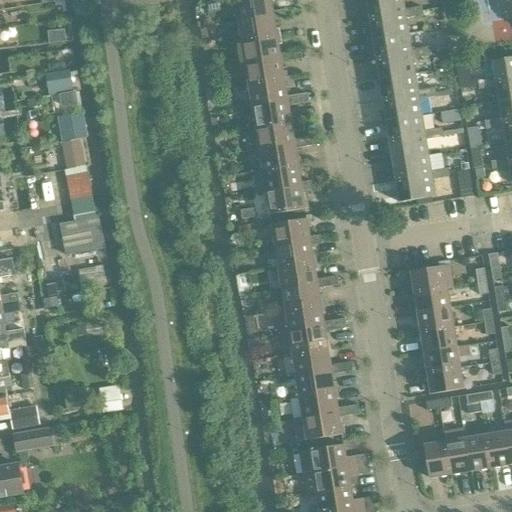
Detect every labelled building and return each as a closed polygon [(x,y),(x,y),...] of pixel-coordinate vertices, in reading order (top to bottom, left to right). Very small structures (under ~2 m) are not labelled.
[(234,0),(238,22),(274,16),(273,11),(271,0),(234,0)] [(366,0),(369,20),(405,14),(404,10),(402,0),(366,0)] [(207,4),(208,13),(221,11),(219,2),(207,4)] [(413,8),(414,17),(423,16),(422,7),(413,8)] [(369,20),(373,40),(408,34),(406,18),(414,17),(413,8),(404,10),(405,14),(369,20)] [(238,22),(242,43),(277,37),(274,20),(285,19),(283,10),(273,11),(274,16),(238,22)] [(373,40),(376,60),(412,55),(411,50),(408,34),(373,40)] [(242,43),(245,64),(281,59),(281,63),(291,61),(290,53),(280,54),(277,37),(242,43)] [(419,49),(421,57),(430,56),(428,47),(419,49)] [(376,60),(379,81),(415,75),(412,59),(421,57),(419,49),(411,50),(412,55),(376,60)] [(290,53),(291,61),(302,60),(300,51),(290,53)] [(496,83),(511,80),(511,58),(492,62),(495,79),(496,83)] [(245,64),(248,86),(284,80),(281,63),(281,59),(245,64)] [(52,74),(55,91),(73,88),(69,71),(52,74)] [(379,81),(383,101),(418,95),(418,91),(415,75),(379,81)] [(499,103),(511,100),(511,80),(496,83),(495,79),(487,80),(488,89),(497,87),(499,103)] [(248,86),(252,107),(287,101),(288,106),(298,104),(297,95),(287,96),(284,80),(248,86)] [(479,90),(488,89),(487,80),(478,82),(479,90)] [(426,90),(428,98),(436,97),(435,88),(426,90)] [(383,101),(386,121),(422,116),(419,100),(428,98),(426,90),(418,91),(418,95),(383,101)] [(76,105),(74,93),(60,96),(62,108),(76,105)] [(297,95),(298,104),(309,103),(307,93),(297,95)] [(502,123),(511,121),(511,100),(499,103),(502,119),(502,123)] [(252,107),(255,129),(291,123),(288,106),(287,101),(252,107)] [(386,121),(389,142),(425,136),(424,131),(422,116),(386,121)] [(503,127),(506,143),(511,142),(511,121),(502,123),(502,119),(493,120),(495,129),(503,127)] [(486,130),(495,129),(493,120),(484,122),(486,130)] [(255,129),(259,150),(294,145),(295,149),(305,147),(304,139),(294,140),(291,123),(255,129)] [(433,130),(434,139),(443,137),(442,128),(433,130)] [(389,142),(393,162),(428,156),(426,140),(434,139),(433,130),(424,131),(425,136),(389,142)] [(304,139),(305,147),(316,146),(314,137),(304,139)] [(62,145),(67,171),(85,167),(79,141),(62,145)] [(259,150),(262,171),(298,166),(295,149),(294,145),(259,150)] [(393,162),(396,182),(432,176),(431,172),(428,156),(393,162)] [(508,159),(500,161),(501,169),(510,168),(511,181),(511,162),(509,163),(508,159)] [(492,171),(501,169),(500,161),(491,162),(492,171)] [(262,171),(266,193),(301,187),(302,191),(312,190),(311,181),(301,183),(298,166),(262,171)] [(448,169),(439,170),(441,179),(450,177),(448,169)] [(432,176),(396,182),(400,203),(435,197),(432,180),(441,179),(439,170),(431,172),(432,176)] [(301,187),(266,193),(269,215),(305,209),(302,191),(301,187)] [(240,211),(242,220),(254,218),(253,209),(240,211)] [(61,224),(68,257),(96,251),(105,249),(101,228),(98,217),(75,222),(61,224)] [(271,225),(275,248),(310,242),(310,238),(307,220),(271,225)] [(243,230),(245,238),(257,236),(256,228),(243,230)] [(275,248),(278,269),(314,263),(311,247),(321,245),(320,236),(310,238),(310,242),(275,248)] [(0,269),(13,267),(12,259),(0,260),(0,269)] [(278,269),(282,290),(317,284),(318,289),(328,287),(327,278),(317,280),(314,263),(278,269)] [(411,272),(414,293),(447,288),(453,287),(449,266),(411,272)] [(0,269),(0,278),(15,276),(13,267),(0,269)] [(491,268),(493,281),(501,279),(499,267),(491,268)] [(475,270),(477,283),(486,282),(484,269),(475,270)] [(327,278),(328,287),(338,285),(337,277),(327,278)] [(486,282),(477,283),(479,296),(488,294),(486,282)] [(282,290),(285,311),(321,305),(318,289),(317,284),(282,290)] [(494,288),(496,301),(505,299),(503,287),(494,288)] [(414,293),(417,314),(450,308),(447,288),(414,293)] [(0,306),(19,303),(17,294),(0,297),(0,306)] [(505,299),(496,301),(498,313),(507,312),(505,299)] [(0,324),(4,324),(2,314),(20,311),(19,303),(0,306),(0,324)] [(277,313),(280,334),(324,327),(325,332),(335,330),(333,321),(323,322),(321,305),(285,311),(277,313)] [(417,314),(421,334),(453,328),(450,308),(417,314)] [(482,311),(484,323),(493,322),(491,309),(482,311)] [(333,321),(335,330),(345,328),(344,319),(333,321)] [(493,322),(484,323),(486,336),(495,334),(493,322)] [(0,342),(24,339),(23,330),(5,333),(4,324),(0,324),(0,342)] [(284,356),(292,355),(328,349),(325,332),(324,327),(280,334),(284,356)] [(501,329),(503,341),(511,340),(509,327),(501,329)] [(421,334),(424,354),(457,349),(453,328),(421,334)] [(0,360),(10,359),(8,350),(26,347),(24,339),(0,342),(0,360)] [(511,343),(511,340),(503,341),(505,354),(511,352),(511,343)] [(424,354),(427,374),(460,369),(459,360),(468,358),(466,347),(457,349),(424,354)] [(292,355),(296,376),(331,370),(332,374),(342,373),(340,364),(330,366),(328,349),(292,355)] [(488,351),(490,364),(499,362),(497,350),(488,351)] [(0,360),(0,379),(9,378),(6,360),(10,360),(10,359),(0,360)] [(340,364),(342,373),(352,371),(351,362),(340,364)] [(499,362),(490,364),(492,376),(501,375),(499,362)] [(460,369),(427,374),(431,395),(463,390),(460,369)] [(296,376),(299,397),(335,391),(332,374),(331,370),(296,376)] [(0,379),(0,397),(7,396),(5,387),(10,386),(9,378),(0,379)] [(122,411),(118,388),(101,391),(104,413),(122,411)] [(299,397),(303,419),(338,413),(339,417),(349,415),(348,407),(337,408),(335,391),(299,397)] [(491,392),(478,394),(480,403),(492,401),(491,392)] [(480,403),(478,394),(466,396),(467,405),(480,403)] [(7,396),(0,397),(0,420),(10,419),(12,430),(39,426),(36,408),(9,412),(7,396)] [(451,398),(438,400),(440,409),(452,407),(451,398)] [(440,409),(438,400),(426,402),(427,411),(440,409)] [(358,405),(348,407),(349,415),(359,414),(358,405)] [(338,413),(303,419),(294,420),(298,442),(342,435),(339,417),(338,413)] [(15,436),(17,451),(56,445),(53,430),(15,436)] [(443,433),(445,442),(450,475),(470,472),(465,439),(464,430),(443,433)] [(505,433),(485,436),(491,469),(511,465),(505,433)] [(485,436),(465,439),(470,472),(491,469),(485,436)] [(450,475),(445,442),(424,446),(427,463),(429,479),(450,475)] [(299,452),(303,475),(368,464),(366,454),(346,458),(343,445),(299,452)] [(307,496),(316,494),(351,489),(349,477),(369,474),(368,464),(303,475),(307,496)] [(0,497),(23,494),(18,465),(0,467),(0,497)] [(316,494),(319,511),(342,511),(375,507),(373,497),(353,500),(351,489),(316,494)]
